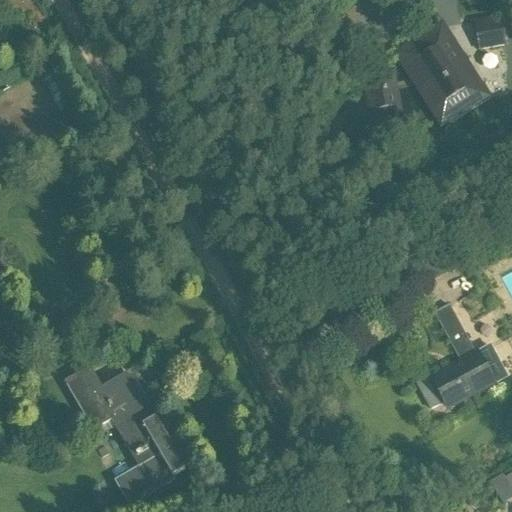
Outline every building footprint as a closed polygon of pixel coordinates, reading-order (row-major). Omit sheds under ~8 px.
[(498,19),(475,23),(479,50),(503,46),(498,19)] [(444,21),(393,53),(441,129),(492,97),(444,21)] [(511,47),(493,53),(495,62),(511,57),(511,47)] [(395,69),(363,75),(371,121),(403,115),(395,69)] [(454,239),(405,266),(418,288),(454,269),(452,259),(460,254),(454,239)] [(123,240),(106,245),(119,292),(135,288),(123,240)] [(459,363),(417,386),(430,410),(445,402),(449,410),(505,379),(489,348),(475,355),(448,307),(433,315),(459,363)] [(90,368),(64,383),(92,432),(111,422),(138,468),(114,482),(129,508),(174,482),(172,478),(195,465),(165,413),(156,418),(131,373),(103,389),(90,368)] [(511,490),(504,477),(491,484),(503,505),(511,499),(511,490)] [(469,494),(464,505),(476,510),(481,500),(469,494)]
